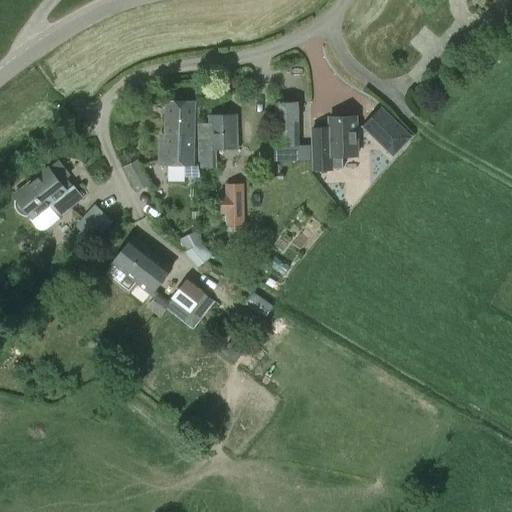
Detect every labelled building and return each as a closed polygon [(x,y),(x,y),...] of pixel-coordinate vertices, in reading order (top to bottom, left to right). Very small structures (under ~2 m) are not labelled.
[(198,167),(195,101),(164,102),(164,135),(158,135),(160,167),(198,167)] [(272,102),(273,147),(301,148),(300,123),(299,102),(272,102)] [(408,134),(388,113),(372,129),(393,150),(408,134)] [(209,125),(199,125),(199,169),(215,169),(215,150),(237,149),(238,115),(209,116),(209,125)] [(357,157),(356,118),(330,119),(330,146),(314,147),(315,171),(343,170),(342,157),(357,157)] [(138,159),(122,169),(136,192),(152,183),(138,159)] [(16,205),(17,208),(19,211),(21,213),(25,215),(28,215),(31,219),(29,221),(37,231),(40,231),(43,231),(45,231),(61,219),(60,218),(84,199),(73,186),(66,192),(60,183),(69,176),(58,161),(14,196),(16,199),(16,203),(16,205)] [(226,195),(220,195),(221,212),(227,212),(227,226),(243,226),(242,186),(226,186),(226,195)] [(95,205),(78,222),(73,227),(77,232),(64,247),(78,261),(112,223),(113,222),(95,205)] [(212,255),(201,243),(194,232),(181,239),(187,251),(184,253),(198,267),(212,255)] [(150,295),(171,269),(133,239),(112,265),(150,295)] [(168,305),(155,296),(145,308),(159,319),(166,309),(192,331),(214,302),(205,295),(205,294),(187,279),(171,299),(172,300),(168,305)] [(16,287),(0,302),(0,308),(11,319),(29,300),(16,287)] [(252,292),(245,303),(264,315),(271,304),(252,292)] [(247,349),(233,338),(222,352),(236,363),(247,349)]
